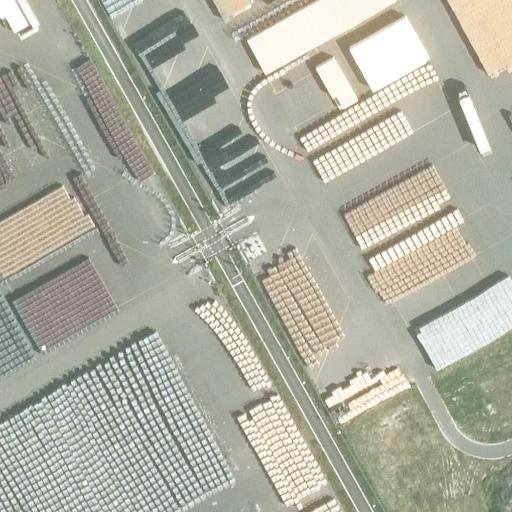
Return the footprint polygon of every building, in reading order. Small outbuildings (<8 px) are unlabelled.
[(251,0),(233,10),(275,91),(327,63),(293,0),(251,0)] [(394,0),(328,0),(354,48),(405,21),(394,0)] [(511,63),(511,61),(493,23),(508,16),(500,0),(497,0),(462,17),(489,74),(511,63)] [(46,100),(75,85),(51,34),(0,58),(0,125),(48,103),(46,100)] [(374,78),(403,137),(414,132),(417,139),(458,119),(425,53),(374,78)] [(285,102),(324,178),(376,152),(337,75),(285,102)] [(40,223),(130,177),(93,106),(59,124),(58,122),(0,152),(0,186),(8,182),(26,217),(34,213),(40,223)] [(345,209),(374,266),(425,240),(396,183),(345,209)]
